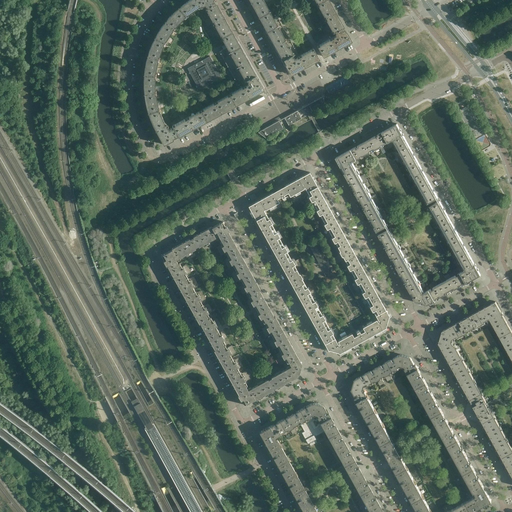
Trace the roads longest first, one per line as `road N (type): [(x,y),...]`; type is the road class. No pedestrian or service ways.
road 1 (track): [(86,0),(99,17),(92,126),(110,252),(151,358),(168,376)]
road 2 (residential): [(243,424),(150,253),(223,207)]
road 3 (unclassified): [(0,287),(121,511)]
road 4 (track): [(69,240),(26,98),(36,0)]
road 5 (residential): [(496,284),(400,111)]
road 6 (residential): [(157,159),(132,112),(128,81),(132,51),(154,11)]
road 7 (residential): [(157,159),(282,91)]
